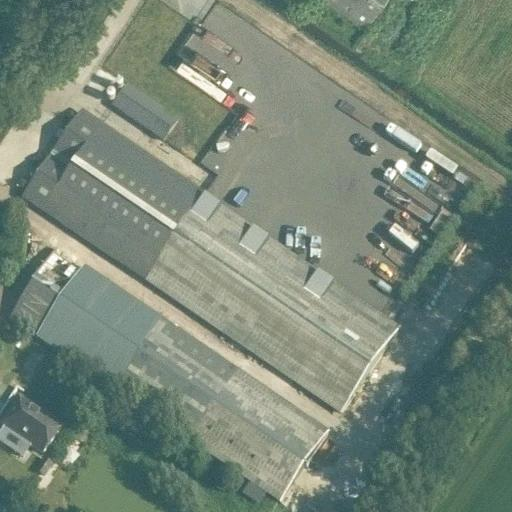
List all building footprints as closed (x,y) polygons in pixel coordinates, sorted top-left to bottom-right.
[(383,0),(330,0),(366,25),(383,0)] [(128,88),(114,109),(145,130),(159,109),(128,88)] [(164,255),(202,200),(79,116),(22,200),(130,274),(149,246),(164,255)] [(202,200),(164,255),(144,284),(344,414),(401,330),(204,196),(202,200)] [(237,372),(74,263),(58,252),(11,322),(190,442),(281,506),(330,435),(237,372)] [(21,398),(0,427),(0,428),(42,458),(64,428),(21,398)]
